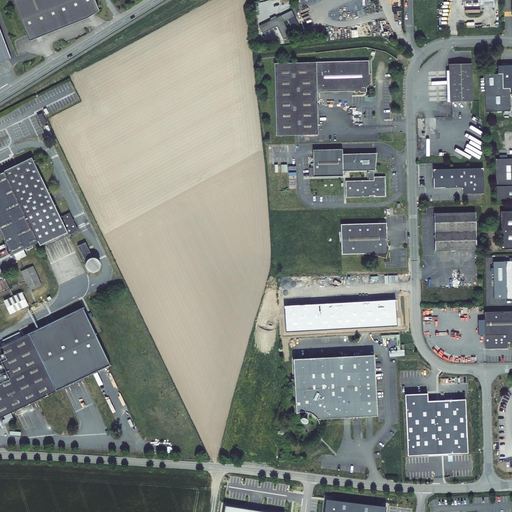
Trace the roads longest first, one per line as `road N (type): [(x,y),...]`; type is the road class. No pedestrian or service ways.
road 1 (residential): [(0,455),(219,467),(386,487),(489,487)]
road 2 (unclassified): [(450,42),(418,59),(409,84),(415,331),(438,364),(485,369)]
road 3 (secondary): [(156,0),(0,97)]
